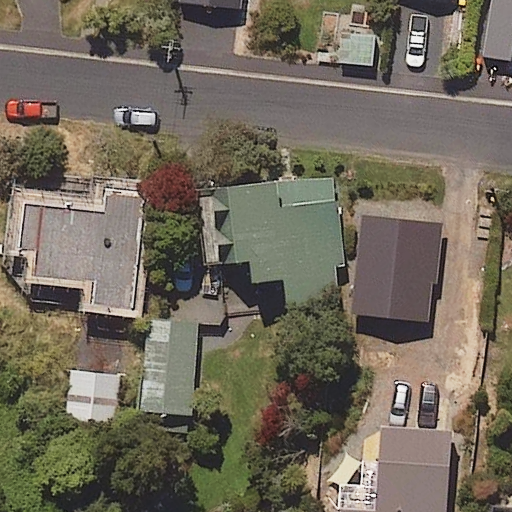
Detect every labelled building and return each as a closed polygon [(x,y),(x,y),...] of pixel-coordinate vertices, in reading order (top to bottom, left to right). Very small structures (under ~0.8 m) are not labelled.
[(177,0),(178,6),(188,6),(188,15),(225,14),(224,0),(177,0)] [(209,278),(251,275),(253,300),(285,298),(286,321),(343,317),(335,191),(204,200),(209,278)] [(35,272),(84,275),(83,287),(95,288),(93,300),(134,303),(142,195),(108,192),(107,208),(29,202),(25,249),(37,250),(35,272)] [(199,328),(148,325),(143,418),(194,421),(199,328)] [(119,377),(70,374),(67,432),(116,435),(119,377)] [(339,507),(339,511),(446,511),(451,437),(381,434),(377,509),(339,507)]
